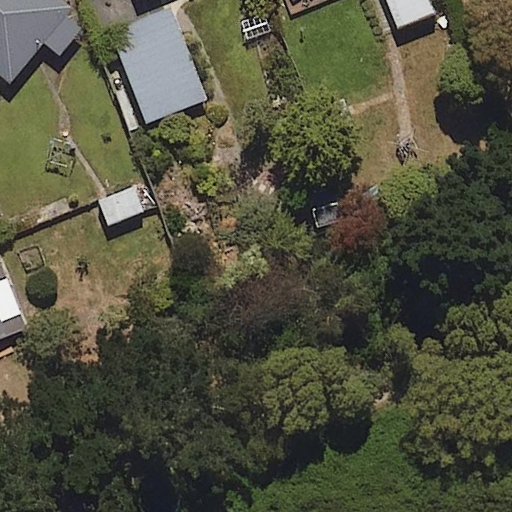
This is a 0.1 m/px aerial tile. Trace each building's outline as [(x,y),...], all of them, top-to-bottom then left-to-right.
[(85,31),(69,17),(74,12),(60,0),(0,0),(0,71),(13,83),(48,44),(62,56),(85,31)] [(439,14),(433,0),(386,0),(400,30),(439,14)] [(151,125),(210,98),(170,6),(110,33),(151,125)] [(148,211),(135,185),(98,204),(110,230),(148,211)] [(0,343),(28,332),(2,266),(0,266),(0,343)]
